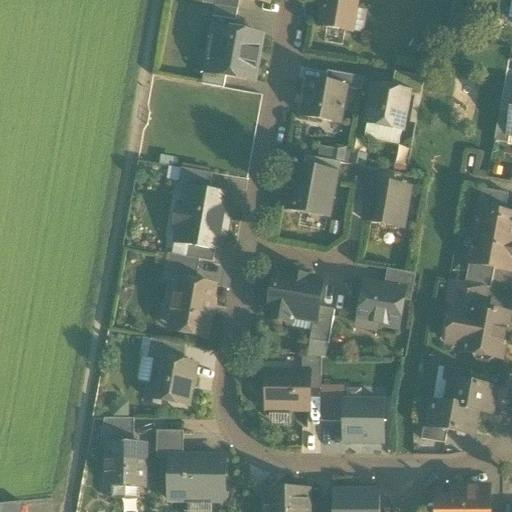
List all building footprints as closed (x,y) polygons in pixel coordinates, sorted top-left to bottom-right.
[(214,7),(237,11),(239,0),(202,0),(202,5),(214,7)] [(325,0),(321,28),(350,33),(354,10),(355,0),(325,0)] [(235,23),(237,11),(214,7),(212,19),(235,23)] [(354,10),(350,33),(364,35),(367,12),(354,10)] [(225,78),(253,82),(261,37),(216,29),(208,74),(208,75),(225,78)] [(201,86),(223,89),(225,78),(208,75),(208,74),(203,73),(201,86)] [(345,89),(361,92),(363,79),(328,73),(325,85),(346,88),(345,89)] [(408,95),(420,98),(424,78),(394,73),(391,91),(408,94),(408,95)] [(303,118),(339,125),(345,89),(346,88),(325,85),(310,82),(303,118)] [(511,86),(504,85),(499,115),(511,117),(511,113),(511,86)] [(367,125),(401,131),(408,95),(408,94),(391,91),(374,87),(367,125)] [(508,135),(511,117),(499,115),(494,142),(508,145),(509,135),(508,135)] [(401,131),(367,125),(364,140),(399,146),(401,131)] [(319,148),(317,160),(340,164),(344,165),(347,149),(337,151),(319,148)] [(348,166),(349,166),(359,168),(360,168),(360,167),(365,168),(367,157),(350,154),(348,166)] [(336,178),(337,178),(337,177),(340,164),(317,160),(305,158),(303,170),(336,176),(336,178)] [(337,177),(346,179),(349,166),(348,166),(344,165),(340,164),(337,177)] [(359,168),(349,166),(346,179),(357,181),(359,168)] [(355,192),(369,194),(371,182),(377,184),(379,171),(365,168),(360,167),(360,168),(355,192)] [(178,183),(181,170),(168,168),(166,181),(178,183)] [(287,209),(326,217),(330,194),(333,194),(336,178),(336,176),(303,170),(295,169),(287,209)] [(187,189),(209,193),(212,176),(181,170),(178,183),(177,189),(187,190),(187,189)] [(364,222),(402,229),(409,189),(377,184),(371,182),(369,194),(364,222)] [(215,249),(223,250),(227,230),(223,230),(228,200),(209,196),(209,193),(187,189),(187,190),(184,208),(177,207),(173,229),(179,230),(188,243),(187,246),(206,249),(206,247),(215,249)] [(479,210),(504,215),(508,195),(482,190),(479,210)] [(473,238),(479,239),(511,244),(511,216),(504,215),(479,210),(478,210),(478,212),(484,213),(481,224),(476,223),(470,227),(469,233),(473,237),(473,238)] [(479,239),(473,238),(471,250),(477,251),(479,239)] [(511,244),(479,239),(477,251),(471,250),(466,254),(464,260),(468,265),(494,270),(511,273),(511,271),(511,244)] [(185,259),(187,246),(173,243),(170,256),(185,259)] [(187,246),(185,259),(170,256),(167,256),(163,280),(177,282),(178,281),(195,284),(199,261),(213,264),(215,249),(206,247),(206,249),(187,246)] [(468,266),(465,285),(487,289),(490,289),(494,270),(468,265),(468,266)] [(404,293),(412,295),(415,276),(387,271),(384,288),(405,292),(404,293)] [(269,320),(290,324),(291,317),(314,321),(315,322),(317,309),(321,287),(317,281),(306,279),(304,281),(294,279),(292,277),(277,274),(269,320)] [(179,334),(205,338),(209,317),(208,315),(209,304),(212,303),(214,288),(195,284),(178,281),(177,282),(175,296),(170,299),(169,308),(172,313),(176,314),(178,317),(176,329),(179,334)] [(483,310),(487,289),(465,285),(451,282),(446,313),(452,314),(454,305),(483,310)] [(358,323),(398,330),(404,293),(405,292),(384,288),(365,285),(358,323)] [(475,362),(488,364),(493,361),(493,359),(500,360),(507,324),(500,314),(483,310),(454,305),(452,314),(449,329),(458,330),(455,344),(456,345),(462,353),(472,355),(472,357),(475,362)] [(310,342),(329,345),(335,312),(317,309),(315,322),(314,321),(312,332),(310,342)] [(291,317),(290,324),(289,328),(312,332),(314,321),(291,317)] [(447,344),(456,345),(455,344),(458,330),(449,329),(447,344)] [(147,360),(151,341),(142,340),(139,358),(141,359),(147,360)] [(157,360),(183,365),(186,347),(151,341),(147,360),(157,362),(157,360)] [(329,345),(310,342),(306,358),(321,359),(326,359),(329,345)] [(301,358),(302,375),(309,375),(308,390),(320,390),(320,388),(321,359),(306,358),(301,358)] [(153,385),(157,362),(147,360),(141,359),(137,382),(153,385)] [(162,402),(188,407),(191,391),(194,389),(196,379),(194,376),(195,367),(183,365),(157,360),(157,362),(153,385),(152,388),(148,391),(147,398),(151,404),(158,405),(162,402)] [(439,368),(432,405),(446,407),(450,384),(442,382),(445,369),(439,368)] [(451,382),(470,386),(472,374),(445,369),(442,382),(450,384),(451,382)] [(269,413),(276,413),(278,410),(290,411),(308,411),(308,390),(309,375),(302,375),(268,374),(267,399),(265,402),(265,408),(269,413)] [(450,384),(446,407),(478,413),(491,415),(495,393),(493,390),(470,386),(451,382),(450,384)] [(344,388),(320,388),(320,390),(320,423),(343,423),(344,403),(344,388)] [(112,403),(112,421),(129,421),(129,403),(112,403)] [(384,404),(344,403),(343,423),(343,444),(383,444),(384,404)] [(473,435),(478,413),(446,407),(432,405),(428,428),(428,429),(447,433),(471,437),(473,435)] [(290,411),(278,410),(276,413),(269,413),(269,425),(290,425),(290,411)] [(106,446),(134,447),(134,421),(129,421),(112,421),(104,420),(99,447),(106,446)] [(422,441),(445,446),(447,433),(428,429),(428,428),(424,427),(422,441)] [(156,460),(170,460),(170,459),(183,459),(183,433),(156,433),(156,460)] [(140,487),(143,487),(144,447),(134,447),(106,446),(106,472),(110,472),(110,487),(111,487),(140,487)] [(214,503),(221,503),(226,498),(226,491),(223,488),(224,460),(204,460),(204,462),(188,461),(188,459),(183,459),(170,459),(170,460),(169,502),(187,503),(187,500),(211,500),(214,503)] [(140,487),(111,487),(110,498),(139,499),(140,487)] [(306,511),(307,493),(286,493),(283,490),(274,490),(271,493),(265,493),(264,511),(306,511)] [(437,511),(462,511),(463,490),(455,490),(455,496),(452,496),(452,502),(437,502),(437,511)] [(489,511),(489,490),(463,490),(462,511),(489,511)] [(379,511),(379,493),(333,493),(332,511),(379,511)] [(187,500),(187,503),(187,511),(210,511),(211,500),(187,500)]
